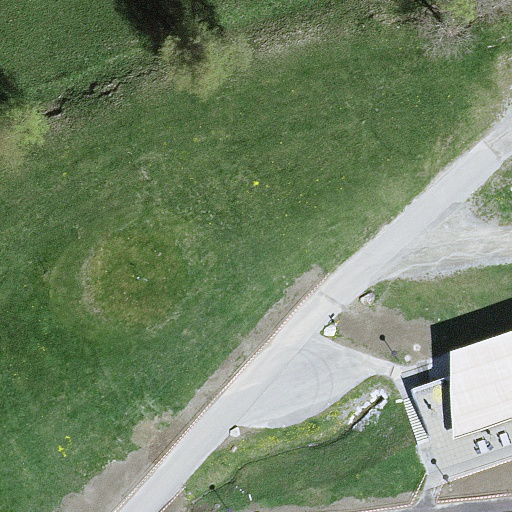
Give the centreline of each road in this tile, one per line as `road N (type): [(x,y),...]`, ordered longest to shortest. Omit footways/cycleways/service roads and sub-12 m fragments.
road 1 (track): [(141,511),(295,337),(511,133)]
road 2 (track): [(390,245),(452,257),(511,242)]
